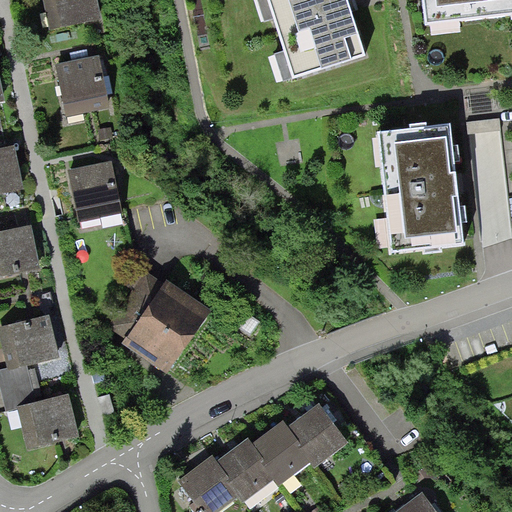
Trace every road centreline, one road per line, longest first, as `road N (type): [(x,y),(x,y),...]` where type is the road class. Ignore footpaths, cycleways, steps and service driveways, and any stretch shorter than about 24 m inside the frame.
road 1 (residential): [(404,324),(315,357),(130,446)]
road 2 (residential): [(130,446),(11,511)]
